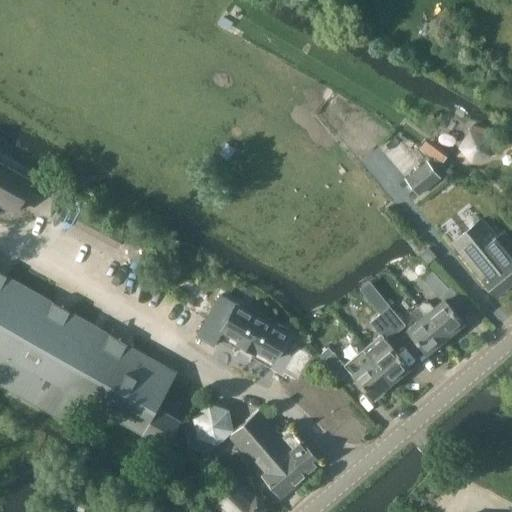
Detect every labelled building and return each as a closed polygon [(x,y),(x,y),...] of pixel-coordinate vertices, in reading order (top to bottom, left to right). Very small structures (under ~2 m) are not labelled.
[(469,133),(460,149),(471,161),(486,156),(486,139),(469,133)] [(438,146),(431,156),(442,164),(449,154),(438,146)] [(416,196),(438,178),(425,162),(403,180),(416,196)] [(0,204),(13,212),(31,181),(0,163),(0,204)] [(83,207),(75,223),(117,247),(126,230),(83,207)] [(480,221),(452,244),(496,296),(511,282),(511,258),(511,257),(511,242),(501,230),(494,237),(480,221)] [(139,237),(127,243),(128,257),(139,263),(150,256),(151,243),(139,237)] [(175,280),(181,273),(183,266),(171,259),(166,264),(163,272),(175,280)] [(448,289),(430,271),(416,284),(422,290),(430,289),(442,302),(425,316),(444,338),(462,322),(452,309),(453,308),(456,312),(464,305),(449,288),(448,289)] [(175,372),(0,274),(0,383),(65,420),(78,397),(164,445),(178,421),(155,407),(175,372)] [(393,333),(405,324),(389,304),(377,314),(393,333)] [(236,305),(221,330),(239,340),(238,343),(255,353),(256,350),(274,360),(289,335),(236,305)] [(385,340),(393,333),(377,314),(369,320),(385,340)] [(425,354),(444,338),(425,316),(407,331),(425,354)] [(389,383),(408,368),(380,336),(362,351),(389,383)] [(333,352),(328,347),(319,355),(340,379),(349,372),(371,399),(389,383),(362,351),(345,366),(333,352)] [(207,453),(231,431),(226,411),(208,405),(183,426),(188,447),(207,453)] [(281,438),(258,410),(227,437),(281,498),(320,464),(290,430),(281,438)] [(199,500),(211,481),(191,469),(179,488),(199,500)] [(252,500),(240,488),(232,496),(229,492),(224,498),(227,501),(220,509),(222,511),(261,511),(265,508),(254,497),(252,500)]
